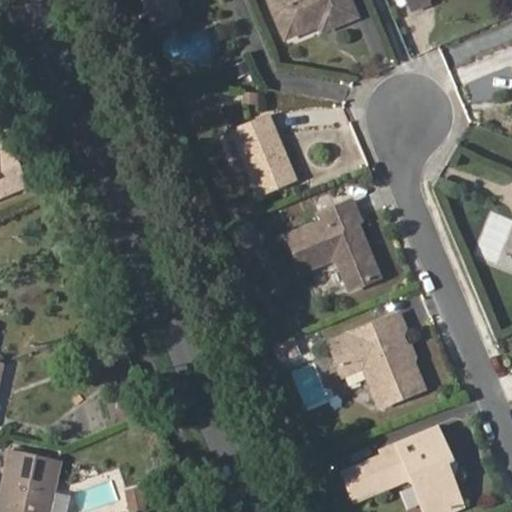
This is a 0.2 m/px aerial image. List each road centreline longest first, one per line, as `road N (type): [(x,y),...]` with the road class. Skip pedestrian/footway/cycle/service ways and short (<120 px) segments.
road 1 (tertiary): [(252,511),(37,0)]
road 2 (residential): [(511,432),(402,163),(413,115)]
